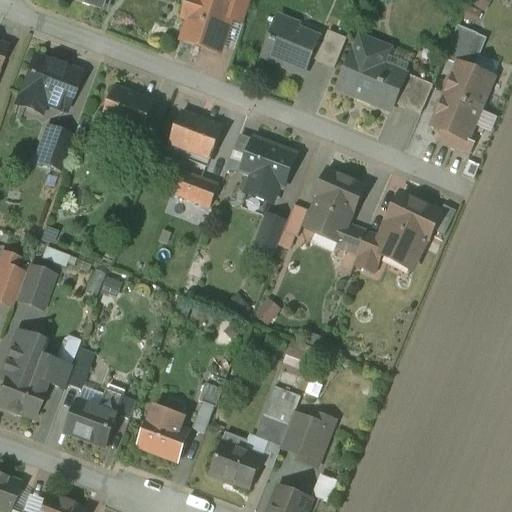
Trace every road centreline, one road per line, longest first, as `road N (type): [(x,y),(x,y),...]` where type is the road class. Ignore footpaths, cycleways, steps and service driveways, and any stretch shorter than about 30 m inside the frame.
road 1 (residential): [(5,11),(451,184)]
road 2 (residential): [(0,446),(173,511)]
